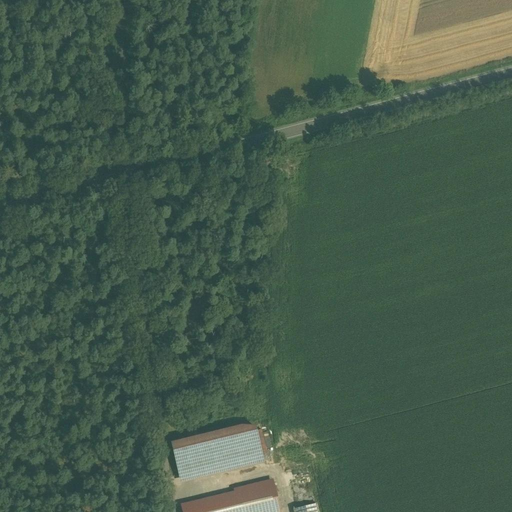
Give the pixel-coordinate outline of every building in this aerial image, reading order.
[(245,427),(246,467),(268,466),(267,426),(245,427)] [(186,483),(250,470),(241,429),(177,443),(186,483)] [(279,511),(273,484),(234,493),(238,511),(279,511)] [(238,511),(234,493),(191,503),(192,511),(238,511)] [(192,511),(191,503),(181,504),(182,511),(192,511)]
